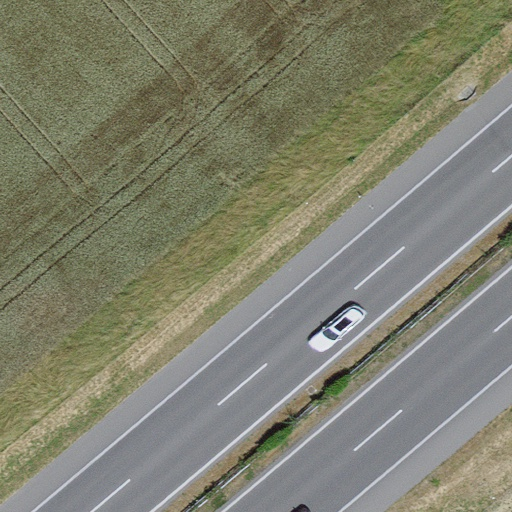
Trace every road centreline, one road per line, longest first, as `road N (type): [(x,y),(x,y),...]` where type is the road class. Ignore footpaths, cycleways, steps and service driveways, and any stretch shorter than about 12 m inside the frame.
road 1 (motorway): [(511,156),(93,511)]
road 2 (motorway): [(282,511),(511,317)]
